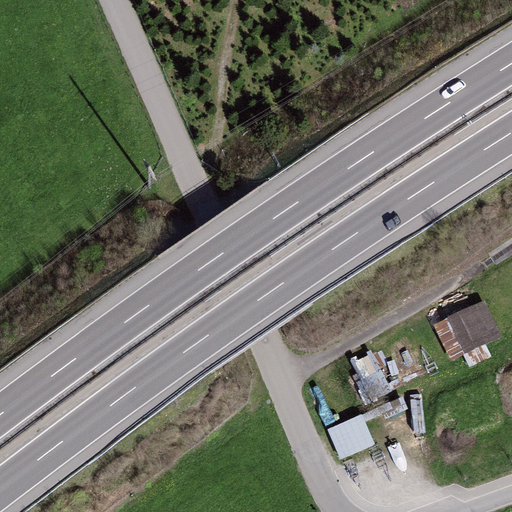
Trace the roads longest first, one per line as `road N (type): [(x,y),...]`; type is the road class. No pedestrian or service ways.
road 1 (motorway): [(0,491),(220,327),(511,133)]
road 2 (motorway): [(511,63),(194,271),(0,413)]
road 3 (residential): [(116,0),(341,511)]
